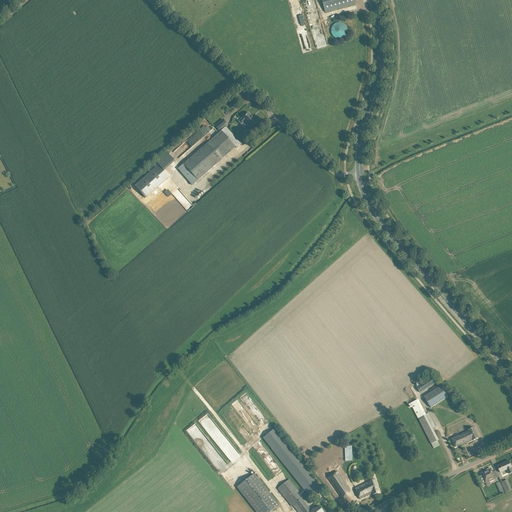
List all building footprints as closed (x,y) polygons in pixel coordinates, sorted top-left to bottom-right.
[(323,32),(316,4),(305,7),(313,38),(321,36),(320,32),(323,32)] [(335,38),(338,39),(340,39),(342,39),(343,38),(346,36),(347,34),(348,30),(347,28),(346,25),(344,24),(341,23),(338,23),(335,24),(332,27),(331,30),(332,34),(333,36),(335,38)] [(242,118),(239,121),(241,124),(245,121),(250,128),(257,122),(253,118),(254,118),(252,116),(251,116),(248,112),(242,118)] [(197,151),(177,169),(191,186),(235,147),(221,131),(226,127),(224,125),(226,123),(223,119),(215,126),(220,132),(208,142),(197,151)] [(226,127),(221,131),(235,147),(236,148),(241,144),(226,127)] [(159,166),(135,187),(146,199),(170,178),(166,173),(159,166)] [(417,387),(421,393),(436,384),(431,377),(417,387)] [(431,392),(424,397),(431,408),(448,397),(441,386),(438,388),(437,386),(430,391),(431,392)] [(418,400),(411,403),(418,419),(426,415),(418,400)] [(232,412),(229,414),(237,424),(240,422),(232,412)] [(209,435),(218,428),(207,414),(198,421),(209,435)] [(468,430),(469,432),(459,437),(458,436),(452,439),(455,447),(461,445),(461,446),(473,440),(473,441),(479,438),(474,428),(468,430)] [(286,468),(310,497),(321,488),(274,429),(262,438),(284,466),(283,467),(285,469),(286,468)] [(322,452),(324,457),(335,452),(332,447),(322,452)] [(511,468),(511,465),(509,461),(497,466),(501,473),(507,470),(509,474),(511,472),(511,470),(511,468)] [(487,471),(481,473),(482,475),(482,477),(485,483),(489,481),(490,482),(493,480),(495,478),(491,469),(490,469),(490,468),(487,470),(487,471)] [(335,471),(326,478),(342,499),(347,496),(346,493),(349,491),(335,471)] [(237,487),(256,511),(269,511),(279,505),(254,473),(237,487)] [(289,479),(277,489),(291,506),(293,505),(298,511),(310,511),(312,511),(302,498),(303,497),(289,479)] [(379,493),(374,479),(354,488),(360,499),(371,494),(372,494),(373,495),(379,493)] [(502,483),(506,492),(511,490),(507,480),(502,483)] [(499,482),(496,484),(501,494),(504,493),(499,482)] [(349,498),(345,499),(347,503),(349,507),(356,504),(354,499),(352,496),(351,496),(350,494),(348,495),(349,497),(349,498)]
